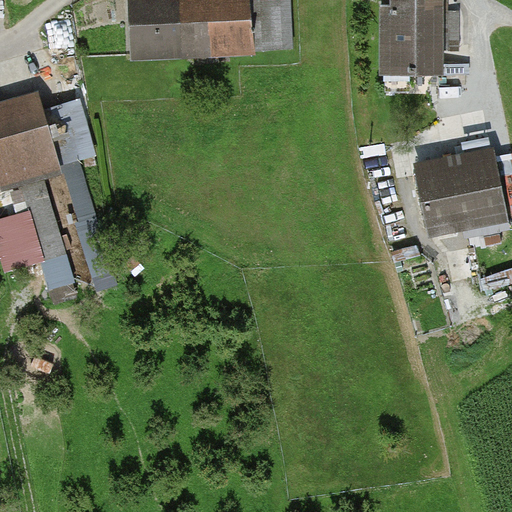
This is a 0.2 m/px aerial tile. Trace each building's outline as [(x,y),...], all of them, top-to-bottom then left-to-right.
[(295,0),(142,0),(145,55),(297,49),(295,0)] [(454,0),(393,0),(393,71),(454,72),(454,0)] [(0,157),(4,156),(12,181),(99,153),(83,101),(55,110),(48,87),(0,102),(0,157)] [(511,212),(500,146),(420,161),(433,234),(511,219),(511,212)] [(53,304),(80,298),(53,173),(26,179),(53,304)]
